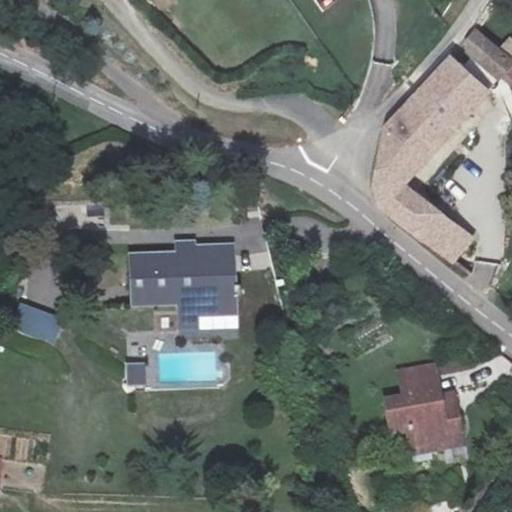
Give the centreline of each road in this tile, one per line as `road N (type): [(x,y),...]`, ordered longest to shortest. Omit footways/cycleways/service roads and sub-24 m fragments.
road 1 (unclassified): [(287,182),(154,133),(0,57)]
road 2 (residential): [(121,0),(211,105),(303,107),(339,146)]
road 3 (unclassified): [(511,328),(340,209),(287,182)]
road 4 (residential): [(479,0),(373,126),(339,146)]
